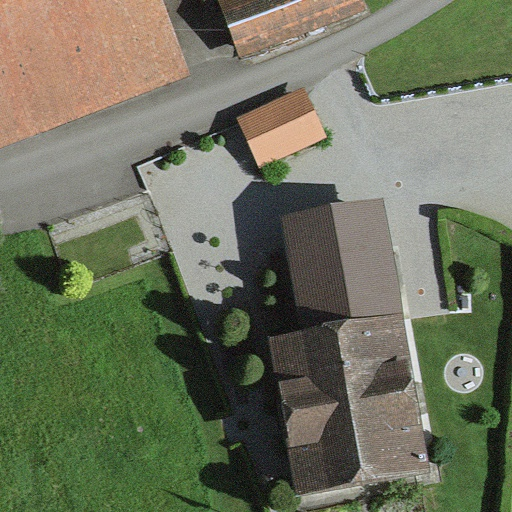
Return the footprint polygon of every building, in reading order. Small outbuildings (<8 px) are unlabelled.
[(154,0),(0,0),(0,125),(177,61),(154,0)] [(362,0),(219,0),(237,48),(363,2),(362,0)] [(304,83),(240,110),(264,164),(327,137),(304,83)] [(393,314),(373,194),(268,211),(288,331),(393,314)] [(422,468),(393,314),(288,331),(255,340),(282,492),(422,468)]
